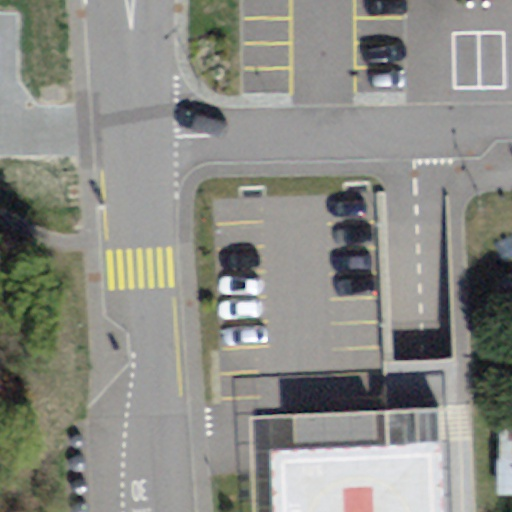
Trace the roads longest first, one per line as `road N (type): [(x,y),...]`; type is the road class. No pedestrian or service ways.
road 1 (unknown): [(145,354),(200,308),(225,298),(370,280),(400,268),(429,231),(430,129)]
road 2 (residential): [(511,127),(135,140)]
road 3 (tertiary): [(155,511),(135,140)]
